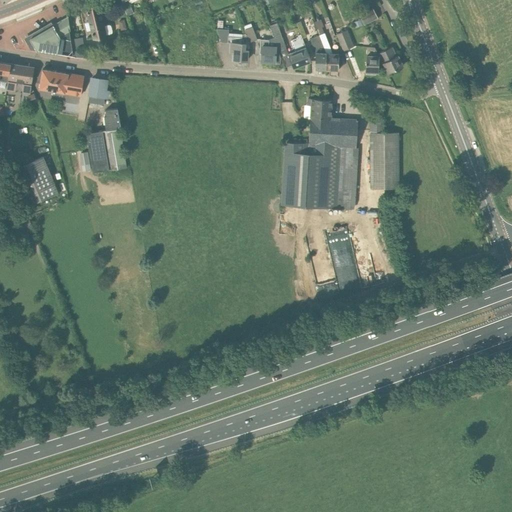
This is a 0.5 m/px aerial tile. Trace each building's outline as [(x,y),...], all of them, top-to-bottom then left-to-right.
[(121,0),(124,9),(126,16),(129,25),(136,22),(133,14),(130,6),(127,0),(121,0)] [(104,26),(98,2),(85,5),(89,22),(85,23),(86,31),(91,30),(93,36),(112,32),(112,31),(111,27),(110,25),(108,25),(104,26)] [(364,25),(367,23),(378,18),(372,8),(359,15),(364,25)] [(73,49),(71,39),(68,16),(66,17),(67,17),(56,24),(30,39),(37,50),(74,56),(73,49)] [(308,19),(299,21),(303,37),(311,35),(308,19)] [(317,31),(324,28),(321,21),(314,24),(317,31)] [(279,52),(286,50),(276,23),(269,26),(279,52)] [(245,30),(246,33),(249,42),(257,39),(252,27),(245,30)] [(217,29),(216,29),(221,42),(228,43),(230,43),(230,51),(233,51),(233,60),(247,61),(248,50),(244,49),(245,43),(249,42),(245,33),(242,34),(228,34),(228,30),(222,29),(217,29)] [(343,51),(353,47),(346,30),(336,34),(343,51)] [(327,53),(327,69),(338,70),(339,54),(332,53),(324,33),(319,35),(327,53)] [(303,38),(300,34),(297,35),(298,38),(290,41),(294,52),(288,54),(293,68),(311,61),(303,38)] [(327,69),(327,53),(319,35),(310,39),(316,52),(315,69),(327,69)] [(279,55),(273,38),(269,40),(261,40),(260,54),(261,54),(261,62),(279,63),(279,55)] [(379,56),(378,53),(377,54),(374,47),(366,47),(365,72),(378,72),(379,56)] [(392,47),(378,53),(379,56),(388,73),(403,65),(398,55),(396,56),(392,47)] [(11,64),(0,61),(0,80),(7,82),(8,82),(9,75),(11,64)] [(34,68),(11,64),(9,75),(8,82),(7,82),(6,90),(30,94),(34,68)] [(81,95),(84,76),(43,69),(39,88),(81,95)] [(103,104),(105,89),(106,80),(92,78),(88,102),(103,104)] [(29,97),(32,105),(37,102),(34,95),(29,97)] [(331,118),(331,106),(332,100),(308,98),(308,105),(305,105),(304,116),(331,118)] [(106,130),(120,128),(121,128),(117,108),(105,110),(107,121),(105,121),(106,130)] [(369,132),(383,132),(383,112),(370,111),(369,121),(369,132)] [(356,148),(357,119),(331,118),(304,116),(303,129),(309,129),(308,144),(308,145),(340,147),(354,147),(356,148)] [(102,130),(109,170),(126,168),(120,128),(106,130),(102,130)] [(109,170),(102,131),(86,133),(88,145),(89,152),(90,164),(92,173),(109,170)] [(398,188),(398,132),(383,132),(369,132),(370,188),(398,188)] [(337,208),(340,147),(308,145),(308,144),(285,143),(281,204),(337,208)] [(354,147),(340,147),(337,208),(354,209),(358,156),(354,156),(354,147)] [(15,158),(11,148),(3,152),(6,162),(15,158)] [(90,164),(89,152),(81,153),(83,165),(90,164)] [(28,206),(58,193),(42,157),(12,170),(28,206)] [(351,280),(355,280),(356,261),(338,260),(338,274),(352,274),(351,280)]
